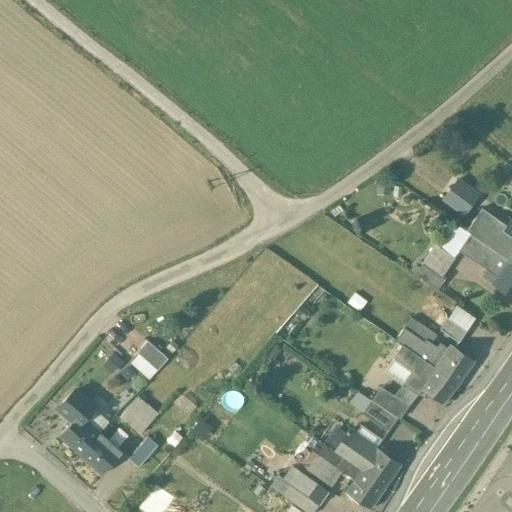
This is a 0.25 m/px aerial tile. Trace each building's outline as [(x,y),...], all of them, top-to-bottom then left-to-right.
[(481,206),(460,191),(446,209),(467,225),(481,206)] [(509,236),(484,219),(468,242),(473,245),(493,258),(504,241),(505,241),(509,236)] [(511,246),(505,241),(504,241),(493,258),(511,271),(511,268),(511,246)] [(493,258),(473,245),(460,262),(488,282),(485,286),(495,293),(511,271),(493,258)] [(457,269),(437,256),(424,275),(444,288),(457,269)] [(511,271),(495,293),(511,304),(511,271)] [(444,288),(424,275),(417,285),(441,302),(448,292),(444,288)] [(477,328),(458,317),(450,330),(468,342),(477,328)] [(450,330),(442,325),(435,337),(442,342),(450,330)] [(439,346),(412,329),(405,339),(426,352),(428,350),(433,354),(439,346)] [(468,342),(450,330),(442,342),(461,353),(468,342)] [(433,354),(428,350),(426,352),(405,339),(398,350),(424,368),(437,378),(450,359),(442,353),(439,358),(433,354)] [(169,370),(149,351),(138,363),(159,381),(169,370)] [(476,372),(453,355),(450,359),(437,378),(461,394),(476,372)] [(437,378),(424,368),(416,380),(420,384),(429,390),(437,378)] [(416,380),(409,376),(402,388),(413,395),(420,384),(416,380)] [(461,394),(437,378),(429,390),(422,400),(446,416),(461,394)] [(423,410),(405,396),(396,408),(415,422),(423,410)] [(343,402),(331,398),(328,410),(339,413),(343,402)] [(96,420),(75,402),(59,420),(75,433),(80,427),(86,432),(96,420)] [(160,428),(139,411),(122,431),(144,449),(160,428)] [(400,431),(374,412),(365,426),(391,444),(400,431)] [(75,433),(60,450),(82,469),(102,446),(86,432),(80,427),(75,433)] [(379,462),(353,443),(337,466),(364,484),(388,501),(403,478),(379,462)] [(124,465),(102,446),(82,469),(104,488),(124,465)] [(151,451),(132,472),(140,480),(159,459),(151,451)] [(319,468),(308,483),(335,501),(345,485),(319,468)] [(364,484),(345,471),(339,480),(357,493),(364,484)] [(320,497),(294,479),(285,493),(311,510),(320,497)] [(380,511),(388,501),(364,484),(357,493),(348,507),(355,511),(380,511)] [(285,493),(280,489),(272,500),(289,511),(314,511),(311,510),(285,493)] [(320,497),(311,510),(314,511),(326,511),(331,504),(320,497)]
